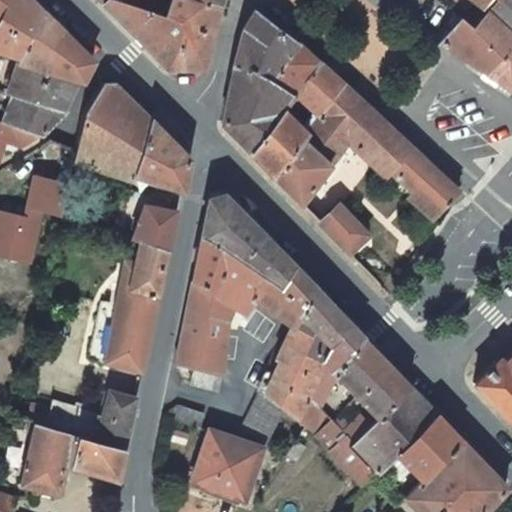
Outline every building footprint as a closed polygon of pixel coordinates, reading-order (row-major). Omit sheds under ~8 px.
[(33,0),(0,0),(0,53),(17,59),(43,10),(33,0)] [(153,0),(100,0),(102,1),(103,0),(119,0),(150,10),(153,0)] [(171,16),(150,10),(119,0),(103,0),(102,1),(167,67),(176,67),(178,35),(169,33),(170,20),(171,16)] [(195,0),(174,0),(171,16),(170,20),(169,33),(178,35),(176,67),(203,67),(218,6),(195,0)] [(474,0),(480,4),(486,9),(489,5),(487,3),(488,0),(474,0)] [(511,25),(511,0),(488,0),(487,3),(489,5),(486,9),(485,10),(511,25)] [(480,4),(473,12),(479,17),(485,10),(486,9),(480,4)] [(16,60),(47,69),(65,33),(43,10),(17,59),(16,60)] [(254,10),(247,21),(253,25),(261,14),(254,10)] [(484,72),(511,43),(511,25),(485,10),(479,17),(473,12),(471,10),(464,19),(459,15),(458,17),(453,23),(437,41),(484,72)] [(249,151),(319,62),(298,42),(261,14),(253,25),(247,21),(243,28),(239,42),(236,52),(233,63),(227,97),(222,123),(249,151)] [(65,33),(47,69),(75,78),(75,79),(82,81),(92,61),(65,33)] [(511,43),(484,72),(511,89),(511,88),(511,43)] [(47,69),(16,60),(6,91),(12,94),(65,112),(66,110),(69,106),(63,103),(75,79),(75,78),(47,69)] [(323,105),(326,107),(343,84),(319,62),(249,151),(274,177),(306,133),(293,120),(307,105),(314,111),(318,107),(320,108),(323,105)] [(131,178),(149,119),(114,83),(101,83),(83,111),(75,149),(72,160),(131,178)] [(421,208),(437,223),(459,191),(343,84),(326,107),(306,133),(274,177),(299,202),(347,141),(386,176),(390,172),(426,203),(421,208)] [(12,94),(1,121),(40,136),(65,112),(12,94)] [(149,119),(131,178),(133,179),(135,174),(155,180),(153,185),(161,188),(162,183),(183,189),(188,158),(149,119)] [(1,121),(0,120),(0,152),(3,143),(21,149),(40,136),(1,121)] [(155,180),(135,174),(133,179),(153,185),(155,180)] [(66,188),(32,180),(27,207),(60,214),(66,188)] [(202,236),(247,266),(262,233),(222,193),(210,197),(202,236)] [(338,203),(318,221),(348,253),(368,234),(338,203)] [(156,218),(172,224),(174,213),(146,205),(140,219),(154,224),(156,218)] [(140,219),(133,238),(140,240),(167,249),(172,224),(156,218),(154,224),(140,219)] [(247,266),(279,287),(293,265),(262,233),(247,266)] [(247,266),(202,236),(175,364),(183,378),(183,384),(219,391),(221,376),(227,327),(227,323),(235,306),(245,312),(254,296),(292,324),(236,439),(261,447),(264,448),(282,410),(296,420),(311,432),(325,415),(319,409),(307,396),(324,362),(322,360),(329,345),(300,313),(305,305),(279,287),(247,266)] [(115,306),(102,302),(89,358),(121,367),(141,371),(167,249),(140,240),(135,262),(126,308),(115,306)] [(125,260),(115,306),(126,308),(135,262),(125,260)] [(322,360),(324,362),(332,372),(362,336),(339,313),(337,310),(293,265),(279,287),(305,305),(300,313),(329,345),(322,360)] [(390,276),(382,288),(388,294),(390,294),(399,281),(390,276)] [(245,312),(235,306),(227,323),(227,327),(236,328),(245,312)] [(332,372),(324,362),(307,396),(319,409),(336,376),(373,414),(363,423),(358,417),(347,428),(342,433),(343,434),(352,443),(410,386),(362,336),(332,372)] [(511,352),(503,361),(499,357),(473,382),(511,422),(511,421),(511,352)] [(410,386),(352,443),(378,471),(394,454),(435,412),(410,386)] [(103,414),(97,440),(124,448),(135,398),(107,389),(102,406),(103,414)] [(50,411),(47,425),(97,440),(103,414),(52,398),(50,411)] [(175,406),(164,414),(199,426),(203,413),(178,404),(175,406)] [(32,405),(28,419),(30,420),(35,421),(47,425),(50,411),(32,405)] [(435,412),(394,454),(420,480),(461,440),(435,412)] [(338,418),(333,423),(342,433),(347,428),(338,418)] [(329,419),(312,435),(325,450),(343,434),(342,433),(333,423),(329,419)] [(47,425),(35,421),(32,433),(20,483),(57,494),(64,463),(117,479),(124,448),(97,440),(47,425)] [(261,447),(236,439),(209,430),(191,482),(212,490),(215,482),(245,492),(261,447)] [(361,488),(378,471),(352,443),(343,434),(325,450),(361,488)] [(296,440),(285,456),(296,460),(305,446),(296,440)] [(420,480),(404,496),(419,511),(481,511),(506,487),(461,440),(420,480)] [(245,492),(215,482),(212,490),(242,501),(245,492)] [(0,511),(6,511),(11,499),(0,495),(0,511)]
